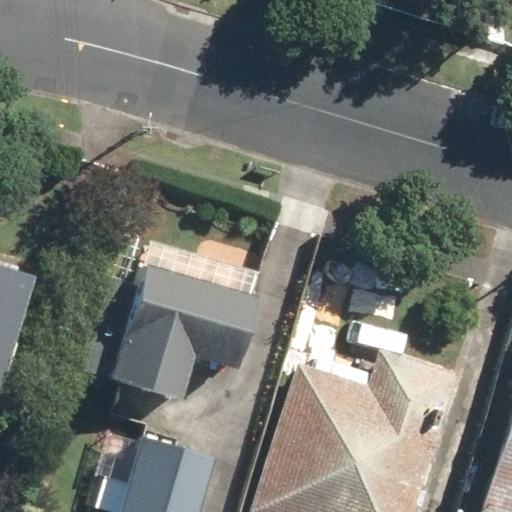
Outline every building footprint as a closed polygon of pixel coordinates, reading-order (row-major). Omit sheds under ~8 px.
[(94,275),(64,366),(173,401),(188,355),(227,367),(249,298),(129,259),(121,283),(94,275)] [(0,265),(0,351),(24,273),(0,265)] [(284,360),(235,510),(240,511),(394,511),(441,371),(366,347),(354,383),(284,360)] [(511,511),(511,356),(509,356),(463,511),(511,511)] [(93,511),(185,511),(204,454),(131,431),(128,438),(93,427),(79,472),(89,475),(79,507),(93,511)]
